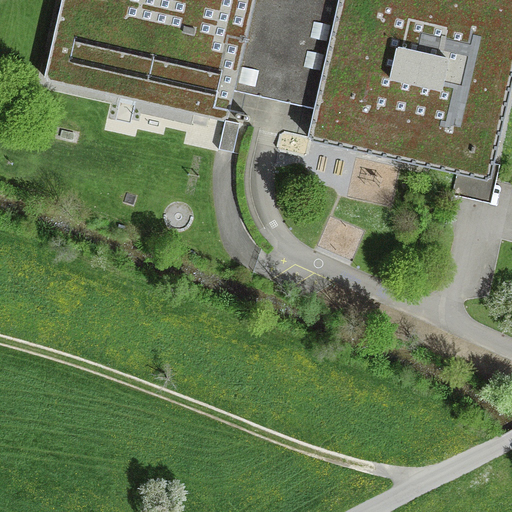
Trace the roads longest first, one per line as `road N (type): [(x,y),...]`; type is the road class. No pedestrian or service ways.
road 1 (track): [(0,339),(98,366),(326,455),(442,477)]
road 2 (residential): [(376,511),(511,439)]
